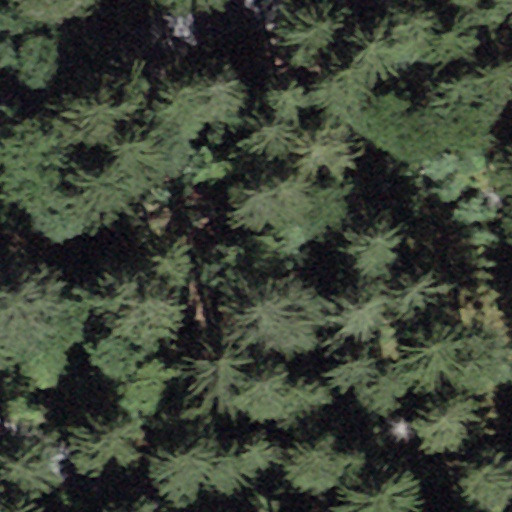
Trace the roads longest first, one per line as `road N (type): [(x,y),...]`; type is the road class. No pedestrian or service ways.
road 1 (unclassified): [(304,0),(155,39),(83,67),(0,115)]
road 2 (unclassified): [(0,445),(180,511)]
